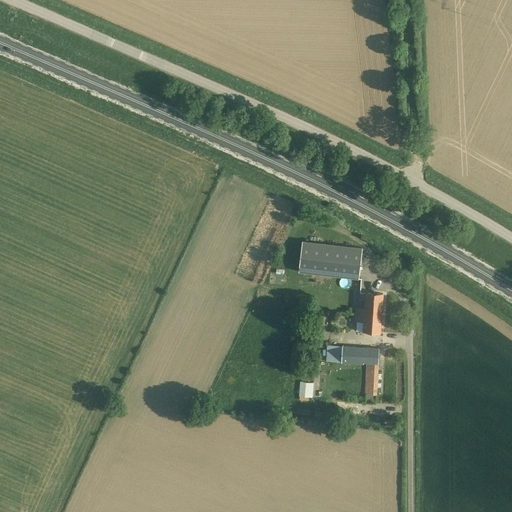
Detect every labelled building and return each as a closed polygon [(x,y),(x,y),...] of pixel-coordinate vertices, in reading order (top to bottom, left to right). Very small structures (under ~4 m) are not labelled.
[(362,247),(303,240),(299,272),(359,279),(362,247)] [(357,307),(356,313),(365,314),(382,315),(383,293),(366,292),(365,308),(357,307)] [(365,314),(356,313),(355,330),(381,332),(382,315),(365,314)] [(379,348),(340,346),(339,362),(362,364),(362,362),(366,363),(365,394),(377,395),(379,363),(379,348)] [(303,383),(303,398),(311,398),(312,383),(303,383)]
